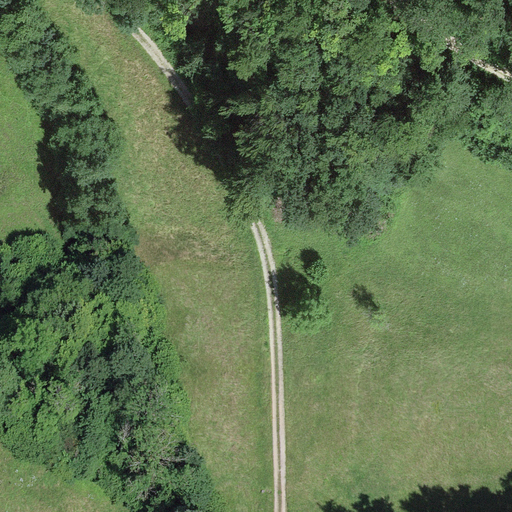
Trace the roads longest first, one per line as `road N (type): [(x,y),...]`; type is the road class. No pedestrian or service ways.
road 1 (track): [(280,511),(275,338),(255,228),(165,62),(103,0)]
road 2 (track): [(511,76),(450,47),(390,0)]
